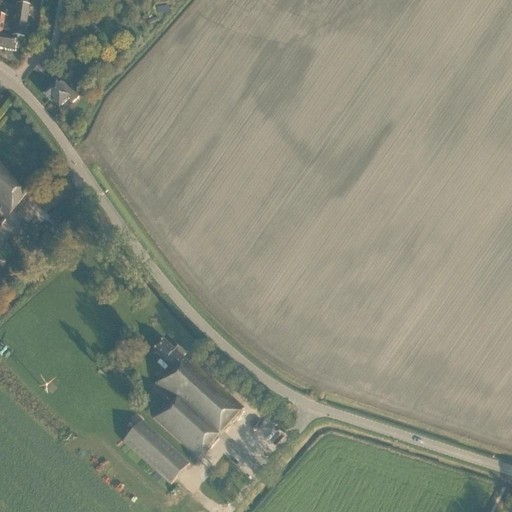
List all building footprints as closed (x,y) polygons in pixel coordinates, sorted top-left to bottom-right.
[(0,49),(16,52),(18,38),(25,39),(29,7),(17,5),(14,24),(7,23),(7,18),(6,18),(7,12),(0,10),(0,49)] [(81,41),(72,36),(63,53),(72,58),(81,41)] [(34,70),(42,79),(47,75),(39,66),(34,70)] [(59,85),(56,82),(43,95),(49,101),(51,100),(59,109),(69,100),(73,104),(79,98),(72,91),(71,92),(64,85),(61,83),(59,85)] [(0,212),(7,218),(35,187),(0,158),(0,212)] [(178,349),(175,352),(163,341),(153,352),(171,368),(155,386),(171,401),(154,420),(199,460),(244,410),(191,362),(188,365),(183,359),(186,355),(178,349)] [(123,443),(171,486),(189,465),(142,422),(123,443)]
